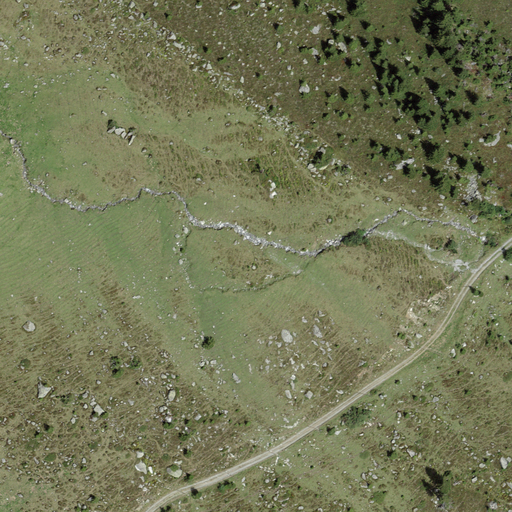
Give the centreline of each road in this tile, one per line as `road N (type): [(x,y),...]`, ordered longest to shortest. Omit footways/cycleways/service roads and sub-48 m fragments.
road 1 (track): [(151,511),(169,495),(270,458),(437,341)]
road 2 (unclassified): [(437,341),(486,263),(511,242)]
